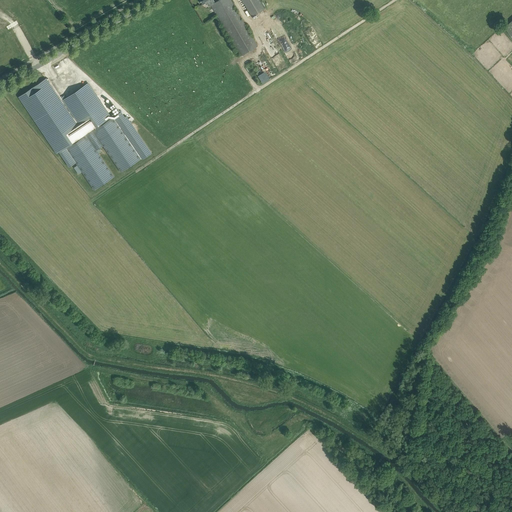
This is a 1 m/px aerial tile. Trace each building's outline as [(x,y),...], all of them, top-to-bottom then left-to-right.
[(211,5),(241,56),(258,46),(230,0),(218,0),(215,2),(212,4),(211,5)] [(242,0),(252,16),(264,9),(259,0),(242,0)] [(16,36),(23,33),(17,20),(6,26),(8,30),(12,28),(16,36)] [(264,71),(258,75),(263,83),(269,79),(264,71)] [(48,78),(19,98),(57,153),(59,152),(65,148),(111,117),(88,83),(66,98),(64,95),(61,97),(48,78)] [(121,111),(113,117),(142,159),(152,153),(126,115),(125,116),(121,111)] [(111,117),(65,148),(75,163),(77,165),(82,172),(94,190),(114,176),(98,153),(97,150),(99,148),(100,148),(102,147),(103,146),(121,172),(141,159),(112,117),(111,117)] [(65,148),(59,152),(69,167),(75,163),(65,148)]
